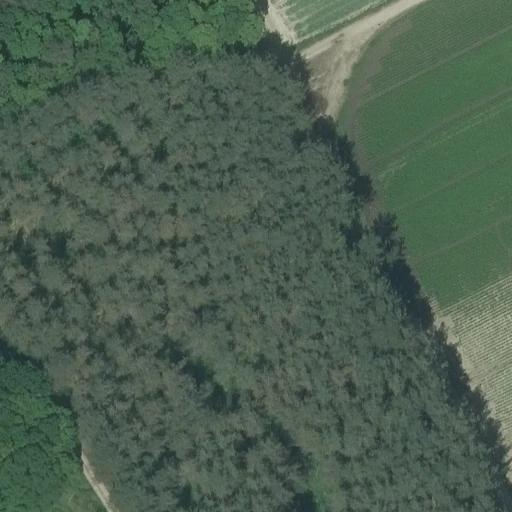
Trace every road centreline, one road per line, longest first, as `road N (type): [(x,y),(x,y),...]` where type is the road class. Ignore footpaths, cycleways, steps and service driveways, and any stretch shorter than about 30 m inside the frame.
road 1 (track): [(503,511),(221,0)]
road 2 (track): [(442,0),(269,87),(128,78),(0,138)]
road 3 (track): [(96,511),(0,371)]
